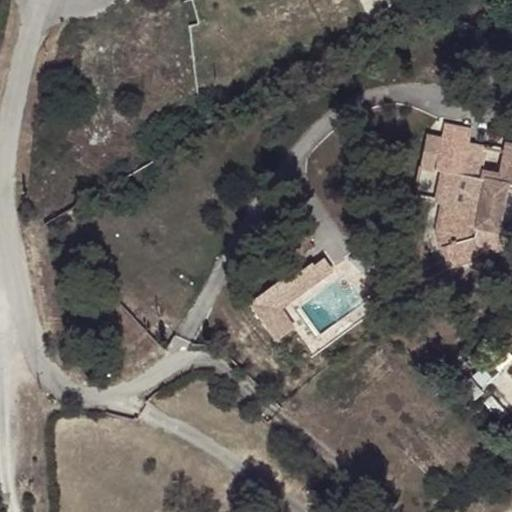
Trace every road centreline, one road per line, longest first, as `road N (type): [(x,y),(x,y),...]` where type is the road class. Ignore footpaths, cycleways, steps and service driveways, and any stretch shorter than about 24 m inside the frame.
road 1 (unclassified): [(511,118),(452,98),(387,92),(325,120),(164,368),(128,395),(65,392),(7,313)]
road 2 (unclassified): [(7,313),(8,146),(40,0)]
road 3 (unclassified): [(12,511),(2,406),(7,313)]
